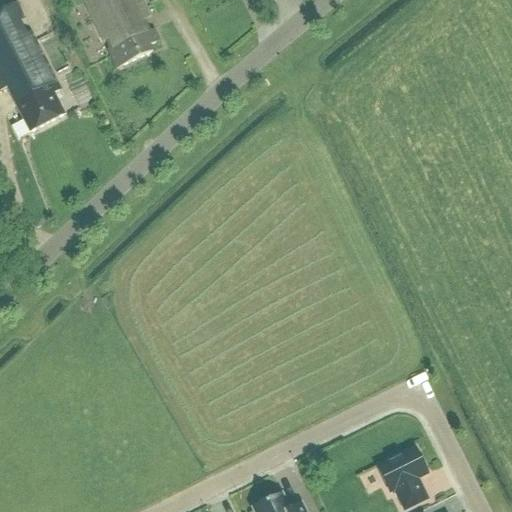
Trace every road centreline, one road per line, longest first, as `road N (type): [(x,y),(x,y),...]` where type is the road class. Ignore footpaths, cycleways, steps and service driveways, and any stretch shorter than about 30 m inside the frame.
road 1 (residential): [(0,298),(329,0)]
road 2 (residential): [(161,511),(405,397),(431,413),(480,511)]
